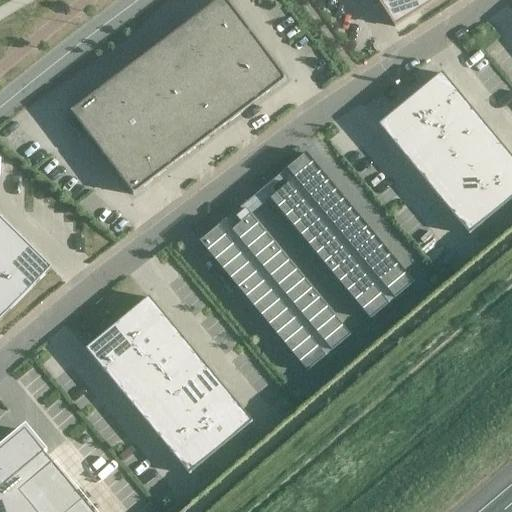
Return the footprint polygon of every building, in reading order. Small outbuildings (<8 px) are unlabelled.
[(224,0),(219,0),(70,112),(133,195),(285,80),(224,0)] [(376,0),(395,28),(414,16),(437,0),(376,0)] [(511,160),(441,75),(379,126),(469,234),(511,197),(511,160)] [(306,154),(262,190),(270,199),(370,319),(388,304),(394,299),(413,284),(306,154)] [(350,335),(242,206),(198,242),(306,371),(350,335)] [(0,320),(10,311),(10,312),(36,285),(51,269),(30,247),(0,217),(0,320)] [(148,299),(87,350),(189,473),(250,422),(148,299)] [(94,511),(25,426),(0,447),(0,511),(94,511)]
